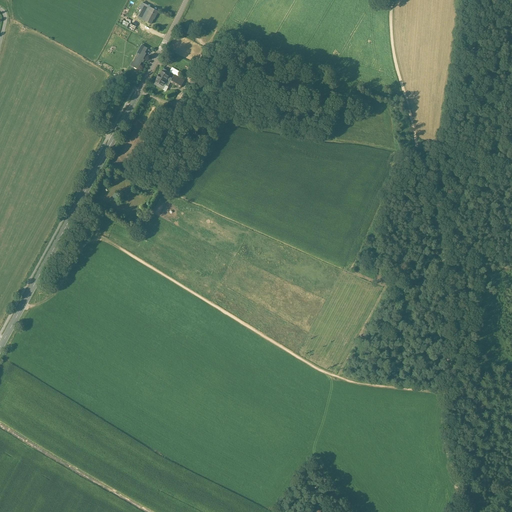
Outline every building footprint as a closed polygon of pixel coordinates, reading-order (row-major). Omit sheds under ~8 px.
[(156,17),(159,12),(151,8),(144,21),(152,24),(155,17),(156,17)] [(123,21),(121,25),(135,30),(136,26),(123,21)] [(143,59),(146,53),(145,53),(147,48),(141,45),(137,53),(138,54),(133,62),(132,62),(131,65),(138,69),(142,62),(143,62),(144,60),(143,59)] [(155,81),(156,82),(154,84),(163,90),(166,91),(169,87),(168,87),(170,83),(180,89),(185,80),(175,74),(173,78),(169,76),(170,76),(169,75),(171,72),(164,69),(162,71),(161,71),(155,81)] [(198,79),(193,76),(189,84),(194,87),(198,79)]
